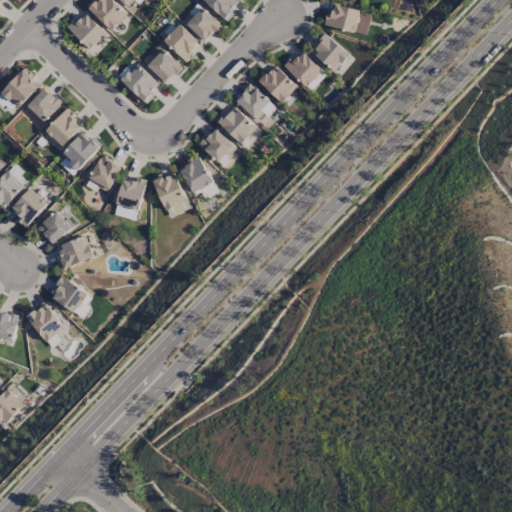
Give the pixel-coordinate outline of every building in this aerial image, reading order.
[(128,13),(115,0),(95,0),(89,7),(112,30),(128,13)] [(205,0),(227,21),(235,12),(232,9),(239,1),(237,0),(205,0)] [(206,41),(222,25),(199,3),(183,20),(206,41)] [(372,13),(335,3),(332,13),(328,12),(324,24),(365,35),(372,13)] [(91,48),(106,31),(83,10),(68,27),(91,48)] [(187,61),(195,53),(191,50),(199,41),(180,23),(164,40),(187,61)] [(350,53),(326,33),(311,51),(335,71),(350,53)] [(144,61),(166,83),(182,67),(160,45),(144,61)] [(286,66),(306,86),(322,69),(302,49),(286,66)] [(122,79),(145,101),(161,85),(138,63),(122,79)] [(258,80),(282,102),(298,85),(274,63),(258,80)] [(18,107),(41,84),(24,68),(1,91),(18,107)] [(326,74),(322,70),(308,86),(312,90),(326,74)] [(258,122),(275,106),(253,83),(236,99),(258,122)] [(63,102),(45,86),(27,107),(44,123),(63,102)] [(219,122),(245,147),(261,130),(235,105),(219,122)] [(83,125),(66,109),(46,130),(63,146),(83,125)] [(237,150),(217,127),(200,142),(220,165),(237,150)] [(99,187),(110,192),(122,164),(100,155),(90,179),(101,183),(99,187)] [(214,181),(198,156),(179,168),(194,193),(214,181)] [(20,175),(23,171),(14,163),(0,178),(0,204),(4,208),(28,182),(20,175)] [(169,217),(190,208),(175,172),(163,177),(162,174),(152,178),(169,217)] [(146,179),(135,177),(134,181),(122,179),(115,215),(138,220),(146,179)] [(10,209),(27,225),(48,203),(31,187),(10,209)] [(51,244),(74,228),(60,209),(38,224),(51,244)] [(63,267),(94,257),(87,235),(56,245),(63,267)] [(51,295),(75,312),(88,293),(64,277),(51,295)] [(49,341),(66,325),(45,304),(37,311),(33,307),(25,315),(49,341)] [(19,315),(0,310),(0,338),(13,342),(19,315)] [(0,427),(0,428),(24,405),(8,388),(0,396),(0,427)]
